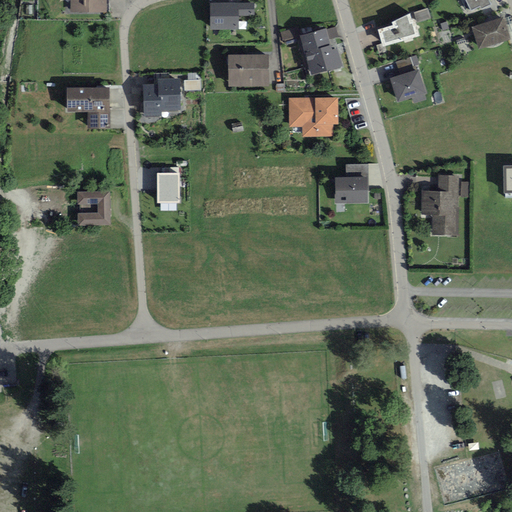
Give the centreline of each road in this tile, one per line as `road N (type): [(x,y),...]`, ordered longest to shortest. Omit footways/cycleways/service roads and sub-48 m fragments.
road 1 (residential): [(145,338),(123,32),(133,8),(150,0)]
road 2 (residential): [(408,322),(392,183),(342,0)]
road 3 (residential): [(408,322),(145,338)]
road 4 (residential): [(431,510),(408,322)]
road 5 (residential): [(145,338),(0,350)]
